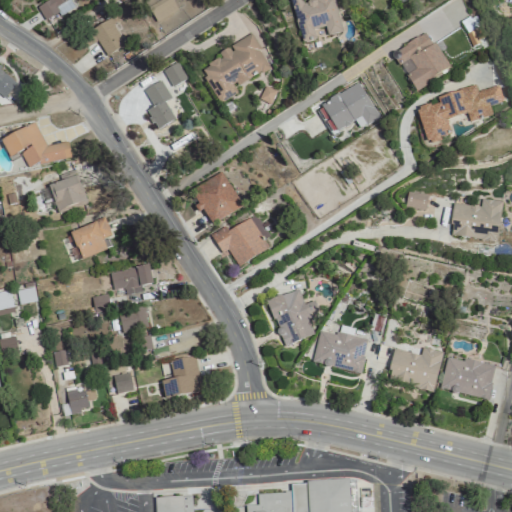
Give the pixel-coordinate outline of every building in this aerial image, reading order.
[(73,7),(68,0),(45,0),(46,2),(36,8),(45,23),(73,7)] [(177,11),(170,0),(144,0),(142,1),(153,23),(177,11)] [(289,0),(300,45),(315,42),(312,31),(323,28),(325,37),(341,33),(332,0),(310,0),(311,2),(302,4),(300,0),(289,0)] [(123,48),(111,20),(91,29),(103,56),(123,48)] [(218,105),(238,94),(235,86),(268,68),(251,34),(227,46),(228,48),(217,54),(220,59),(200,70),(218,105)] [(449,71),(425,34),(390,58),(397,69),(408,62),(415,73),(405,80),(414,94),(449,71)] [(162,69),(172,87),(186,80),(176,62),(162,69)] [(0,96),(3,100),(16,84),(0,71),(0,96)] [(378,117),(357,83),(317,107),(334,134),(355,121),(359,128),(378,117)] [(170,99),(163,87),(150,94),(157,106),(146,112),(156,130),(174,120),(164,102),(170,99)] [(498,88),(476,94),(474,88),(435,100),(437,105),(415,111),(426,146),(450,139),(445,123),(466,117),(468,125),(491,118),(488,108),(502,104),(498,88)] [(64,141),(46,150),(34,125),(0,139),(0,142),(7,159),(19,153),(28,173),(70,154),(64,141)] [(86,205),(74,171),(58,177),(60,182),(46,187),(57,215),(86,205)] [(201,210),(211,226),(242,208),(220,172),(188,192),(199,211),(201,210)] [(426,194),(406,192),(404,209),(425,211),(426,194)] [(500,202),(480,200),(479,207),(452,204),(449,237),(496,242),(500,202)] [(237,267),(268,249),(261,237),(271,231),(265,221),(259,225),(254,215),(226,231),(224,227),(209,235),(221,255),(227,251),(237,267)] [(69,231),(79,260),(105,252),(101,239),(110,236),(104,220),(69,231)] [(109,273),(112,291),(125,288),(126,294),(140,292),(139,287),(151,285),(148,266),(109,273)] [(18,305),(35,302),(32,288),(16,291),(18,305)] [(265,301),(282,348),(313,336),(305,315),(317,311),(313,301),(303,305),(297,289),(265,301)] [(0,315),(13,313),(8,290),(0,291),(0,315)] [(91,299),(93,313),(109,310),(106,296),(91,299)] [(116,313),(121,334),(147,328),(143,306),(116,313)] [(367,340),(318,330),(311,364),(359,374),(367,340)] [(0,355),(16,353),(13,337),(0,339),(0,355)] [(441,353),(419,348),(418,355),(393,349),(385,382),(432,393),(441,353)] [(54,366),(66,365),(64,351),(52,352),(54,366)] [(487,401),(494,367),(445,357),(438,391),(487,401)] [(199,394),(196,358),(169,360),(171,380),(161,381),(162,397),(199,394)] [(131,392),(129,374),(112,375),(115,394),(131,392)] [(87,408),(84,389),(65,393),(67,404),(60,405),(62,416),(80,413),(79,409),(87,408)] [(353,511),(353,503),(355,503),(354,481),(290,483),(290,493),(256,494),(256,505),(243,506),(243,511),(191,511),(191,496),(153,498),(153,511),(353,511)]
